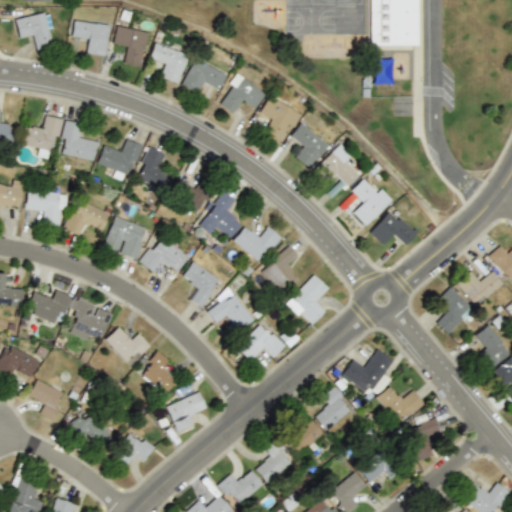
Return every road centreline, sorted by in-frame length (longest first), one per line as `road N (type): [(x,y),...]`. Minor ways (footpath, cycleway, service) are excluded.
road 1 (tertiary): [(0,74),(136,107),(264,180),(342,251),(511,454)]
road 2 (tertiary): [(511,178),(391,309),(153,511)]
road 3 (residential): [(0,257),(79,275),(141,305),(196,347),(260,420)]
road 4 (residential): [(126,511),(73,472),(3,439)]
